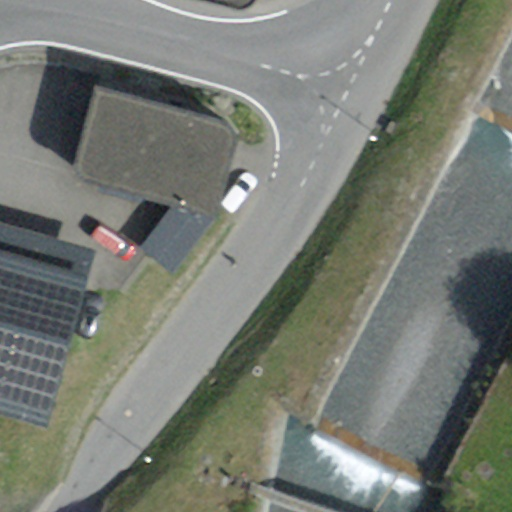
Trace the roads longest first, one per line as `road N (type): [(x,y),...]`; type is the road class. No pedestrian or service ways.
road 1 (residential): [(354,89),(291,216),(111,438),(71,511)]
road 2 (residential): [(354,89),(303,64),(65,17),(0,17)]
